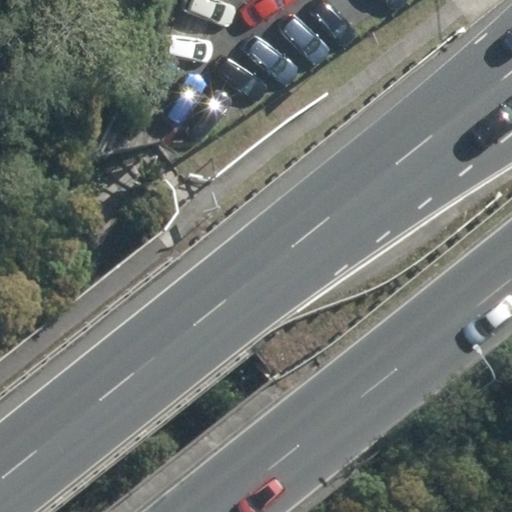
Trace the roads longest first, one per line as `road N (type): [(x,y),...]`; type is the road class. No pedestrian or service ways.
road 1 (primary): [(0,480),(511,75)]
road 2 (primary): [(511,270),(202,511)]
